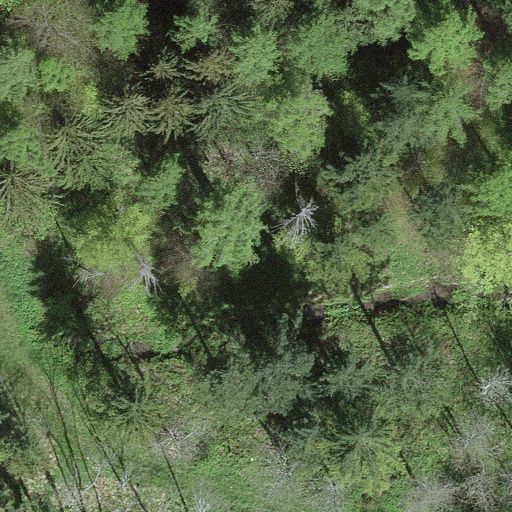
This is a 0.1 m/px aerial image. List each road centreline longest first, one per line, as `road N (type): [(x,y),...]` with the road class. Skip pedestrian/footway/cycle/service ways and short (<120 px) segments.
road 1 (track): [(0,260),(8,234),(33,212),(183,157),(410,32)]
road 2 (track): [(275,511),(59,425),(33,407),(0,320)]
